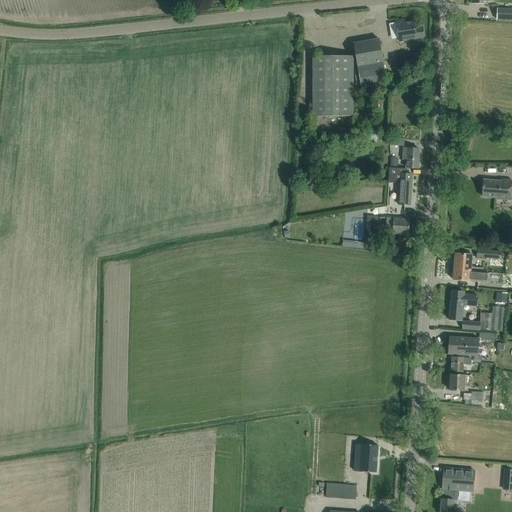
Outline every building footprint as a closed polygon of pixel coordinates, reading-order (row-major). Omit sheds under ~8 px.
[(502,7),(502,18),(511,18),(511,7),(502,7)] [(397,30),(397,32),(398,32),(399,42),(423,38),(422,27),(414,28),(413,22),(404,24),(404,20),(396,21),(397,30)] [(360,83),(386,80),(379,39),(353,44),(360,83)] [(313,117),(353,117),(353,56),(313,56),(313,117)] [(403,148),(403,160),(406,160),(406,168),(418,169),(418,160),(418,159),(418,155),(419,155),(419,149),(403,148)] [(389,168),(388,183),(396,183),(396,181),(399,181),(398,204),(410,205),(411,175),(405,174),(406,169),(389,168)] [(482,197),(497,198),(497,200),(510,201),(511,181),(501,180),(501,182),(483,180),(482,197)] [(318,206),(328,206),(328,203),(324,203),(324,197),(318,198),(318,206)] [(409,220),(386,218),(385,233),(408,235),(409,220)] [(476,258),(500,260),(501,252),(477,250),(476,258)] [(455,257),(454,269),(454,270),(483,272),(483,268),(470,267),(472,255),(455,254),(455,257)] [(487,273),(483,272),(454,270),(453,279),(453,280),(486,283),(487,273)] [(451,291),(449,320),(461,321),(463,305),(477,306),(477,296),(464,295),(464,293),(451,291)] [(463,329),(504,332),(506,309),(492,307),(492,314),(480,313),(479,323),(463,322),(463,329)] [(449,337),(448,354),(477,356),(478,356),(479,339),(449,337)] [(452,357),(451,371),(462,372),(463,364),(470,365),(471,358),(452,357)] [(469,386),(470,376),(450,375),(450,376),(449,376),(449,382),(450,382),(450,390),(463,391),(464,386),(469,386)] [(482,406),(483,392),(471,392),(471,394),(463,394),(463,400),(465,400),(464,404),(482,406)] [(376,473),(378,446),(356,444),(354,471),(376,473)] [(334,476),(343,476),(344,464),(335,464),(334,476)] [(440,511),(452,511),(453,500),(456,501),(457,490),(472,491),(474,471),(444,468),(442,489),(443,489),(442,499),(441,499),(440,511)] [(375,496),(400,497),(400,474),(375,474),(375,496)] [(328,484),(326,498),(356,500),(357,486),(328,484)]
